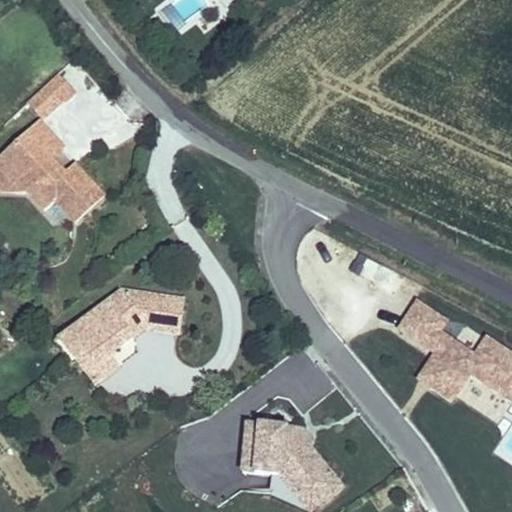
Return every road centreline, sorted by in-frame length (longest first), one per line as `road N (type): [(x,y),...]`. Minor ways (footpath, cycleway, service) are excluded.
road 1 (tertiary): [(511,292),(182,120),(73,0)]
road 2 (unknown): [(182,120),(161,193),(176,232),(222,295),(226,339),(217,372),(197,383),(169,373),(159,345)]
